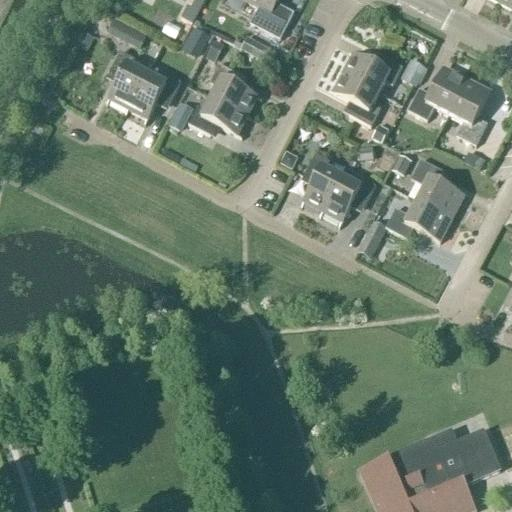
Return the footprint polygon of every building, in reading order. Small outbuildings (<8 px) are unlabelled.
[(279,43),(287,28),(293,17),(275,9),(279,0),(237,0),(260,12),(251,28),(279,43)] [(511,14),(511,0),(501,0),(498,7),(511,14)] [(139,54),(147,39),(114,23),(107,37),(139,54)] [(194,29),(187,47),(204,54),(211,36),(194,29)] [(242,49),(267,61),(273,49),(249,36),(242,49)] [(125,120),(146,78),(135,73),(138,66),(120,56),(109,78),(120,83),(106,110),(125,120)] [(339,76),(379,98),(385,87),(392,90),(401,72),(379,61),(374,71),(349,57),(339,76)] [(406,75),(401,84),(411,88),(416,91),(418,88),(420,89),(420,88),(423,84),(428,74),(420,70),(411,65),(406,74),(406,75)] [(211,103),(251,124),(261,106),(235,92),(240,82),(219,71),(210,88),(217,92),(211,103)] [(448,120),(466,84),(444,72),(430,99),(419,93),(407,116),(426,125),(433,112),(448,120)] [(373,110),(379,98),(339,76),(329,95),(354,108),(349,118),(371,130),(379,113),(373,110)] [(146,78),(125,120),(145,130),(158,103),(168,109),(179,87),(162,78),(158,85),(146,78)] [(466,84),(448,120),(463,127),(456,141),(475,151),(487,129),(476,123),(490,96),(466,84)] [(182,103),(170,125),(183,132),(195,109),(182,103)] [(241,143),(251,124),(211,103),(205,116),(197,112),(188,130),(210,141),(215,130),(241,143)] [(319,222),(341,181),(330,175),(333,168),(315,159),(304,181),(314,186),(301,212),(319,222)] [(421,165),(411,184),(424,191),(416,206),(452,225),(464,201),(437,187),(443,176),(421,165)] [(341,181),(319,222),(338,232),(352,206),(363,212),(374,190),(357,181),(354,187),(341,181)] [(386,232),(386,233),(387,233),(407,244),(413,233),(440,247),(452,225),(416,206),(408,221),(395,214),(386,232)] [(373,225),(357,256),(371,263),(387,233),(386,233),(386,232),(373,225)] [(456,448),(451,436),(450,437),(451,441),(418,455),(416,451),(389,463),(388,462),(358,475),(374,511),(474,511),(464,487),(469,485),(471,488),(499,476),(483,437),(456,448)]
